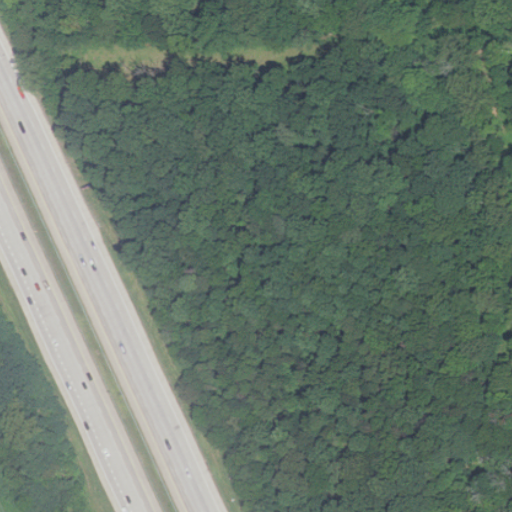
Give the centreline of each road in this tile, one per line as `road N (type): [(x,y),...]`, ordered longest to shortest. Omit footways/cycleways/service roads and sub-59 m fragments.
road 1 (motorway): [(203,511),(0,69)]
road 2 (motorway): [(0,209),(139,511)]
